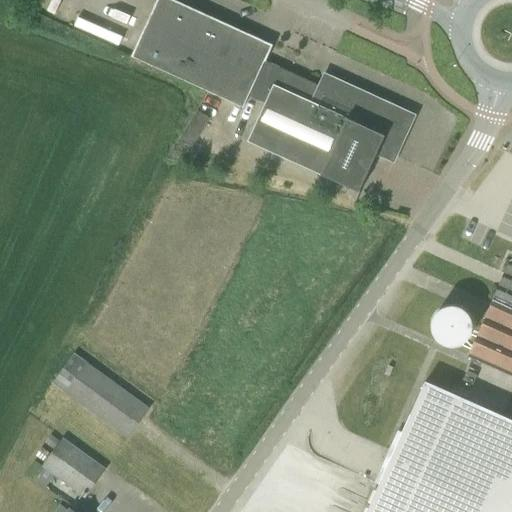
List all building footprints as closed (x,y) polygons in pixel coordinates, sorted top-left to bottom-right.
[(76,22),(85,5),(76,0),(68,0),(61,13),(76,22)] [(263,60),(267,52),(157,2),(132,57),(242,107),(247,96),(264,103),(247,142),(340,185),(359,193),(378,149),(395,158),(413,119),(322,77),(318,85),(263,60)] [(470,350),(467,356),(511,376),(511,261),(510,260),(470,350)] [(52,383),(110,426),(126,437),(147,408),(73,354),(52,383)] [(511,511),(511,420),(424,381),(393,453),(378,485),(366,511),(511,511)] [(43,467),(84,497),(103,469),(63,440),(43,467)]
